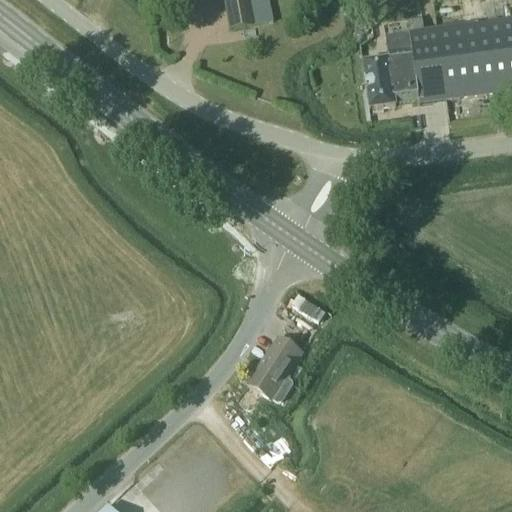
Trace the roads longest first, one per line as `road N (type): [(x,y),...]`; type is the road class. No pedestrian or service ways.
road 1 (primary): [(294,240),(0,15)]
road 2 (tertiary): [(78,511),(208,390),(243,345),(294,240)]
road 3 (unclassified): [(343,159),(208,112),(48,0)]
road 4 (primary): [(511,374),(294,240)]
road 5 (unclassified): [(343,159),(511,144)]
